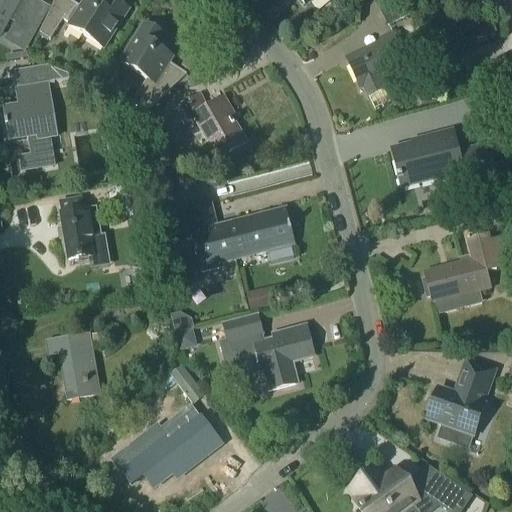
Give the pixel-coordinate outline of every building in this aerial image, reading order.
[(0,0),(0,20),(5,24),(7,20),(14,24),(5,42),(16,48),(25,31),(36,13),(24,7),(28,0),(0,0)] [(55,0),(52,7),(38,35),(49,42),(61,22),(68,26),(67,28),(103,51),(128,12),(108,0),(105,0),(99,10),(85,1),(79,9),(64,0),(55,0)] [(405,3),(382,14),(389,27),(411,16),(405,3)] [(143,26),(119,64),(146,81),(131,106),(144,114),(186,76),(168,65),(172,60),(157,50),(164,39),(143,26)] [(382,45),(347,62),(347,63),(348,62),(360,89),(359,89),(360,90),(362,89),(367,99),(385,90),(380,80),(408,67),(393,36),(380,42),(382,45)] [(19,107),(3,109),(5,122),(4,123),(5,128),(6,128),(9,143),(24,141),(27,158),(19,160),(21,173),(58,168),(52,136),(54,136),(53,135),(52,135),(44,87),(53,86),(52,80),(63,78),(62,71),(51,73),(50,68),(14,74),(19,107)] [(198,97),(179,108),(189,124),(194,121),(217,160),(245,144),(228,115),(230,113),(223,100),(206,110),(198,97)] [(173,156),(154,125),(133,138),(152,168),(173,156)] [(413,148),(393,153),(400,178),(397,179),(398,182),(400,181),(404,196),(495,172),(488,147),(457,155),(451,134),(450,134),(450,135),(423,142),(423,141),(421,141),(423,149),(414,152),(413,148)] [(151,196),(172,192),(168,175),(141,181),(144,198),(151,196)] [(511,200),(511,176),(479,184),(485,207),(511,200)] [(72,199),(58,201),(61,220),(68,263),(109,257),(105,234),(101,235),(97,207),(85,209),(83,197),(72,199)] [(511,202),(491,207),(497,232),(511,227),(511,202)] [(184,212),(186,221),(212,214),(210,204),(184,212)] [(241,239),(231,242),(235,258),(265,251),(266,254),(294,247),(294,248),(295,248),(285,211),(284,211),(284,212),(237,223),(236,224),(241,239)] [(216,229),(212,214),(186,221),(200,274),(220,270),(218,263),(235,258),(231,242),(241,239),(236,224),(216,229)] [(462,266),(424,276),(425,276),(427,281),(422,283),(427,300),(431,299),(433,304),(432,305),(432,306),(493,290),(489,275),(511,269),(511,260),(506,240),(495,243),(494,238),(467,245),(471,260),(461,262),(462,266)] [(132,270),(136,294),(152,292),(148,267),(132,270)] [(267,288),(246,293),(250,310),(271,305),(267,288)] [(146,303),(99,311),(101,323),(148,316),(146,303)] [(227,344),(220,346),(229,381),(262,372),(268,394),(296,386),(291,365),(313,359),(305,329),(279,335),(280,340),(262,345),(260,337),(261,337),(256,319),(223,328),(227,344)] [(176,335),(179,351),(190,348),(194,342),(191,331),(176,335)] [(89,337),(46,345),(48,357),(60,355),(68,401),(65,401),(65,402),(100,396),(100,395),(98,396),(88,339),(90,338),(89,337)] [(431,397),(426,412),(429,414),(426,422),(441,427),(437,439),(468,450),(484,406),(482,405),(494,372),(465,362),(457,385),(459,386),(456,396),(437,390),(434,398),(431,397)] [(181,369),(171,378),(192,406),(203,398),(181,369)] [(188,406),(173,407),(174,418),(189,417),(188,406)] [(162,437),(131,461),(150,485),(170,470),(177,480),(220,447),(199,421),(168,445),(162,437)] [(394,472),(393,473),(394,475),(384,483),(376,472),(349,492),(355,501),(352,504),(358,511),(408,511),(410,511),(434,511),(439,509),(443,511),(462,511),(471,499),(445,481),(430,503),(429,504),(411,480),(404,485),(394,472)]
